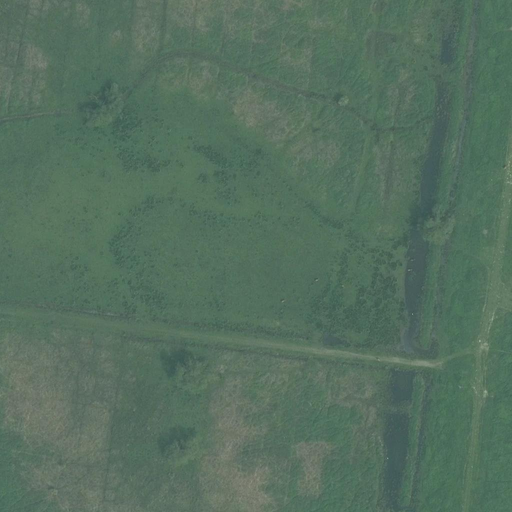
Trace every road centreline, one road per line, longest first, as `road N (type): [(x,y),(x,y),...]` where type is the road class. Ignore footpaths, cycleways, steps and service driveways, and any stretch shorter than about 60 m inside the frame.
road 1 (track): [(481,344),(511,116)]
road 2 (track): [(481,344),(464,511)]
